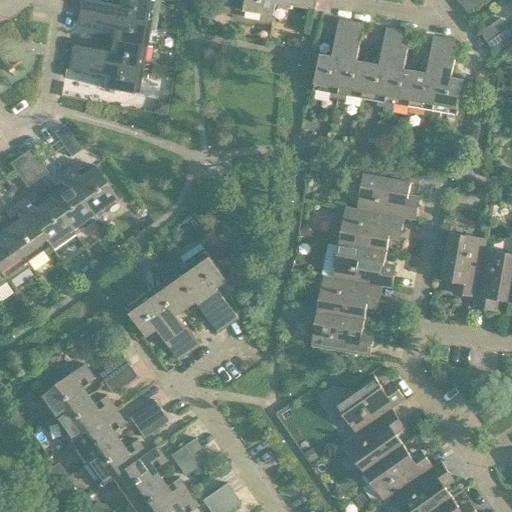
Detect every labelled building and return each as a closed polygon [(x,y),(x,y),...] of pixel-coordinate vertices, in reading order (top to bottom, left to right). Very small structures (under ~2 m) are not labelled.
[(159,0),(157,0),(118,0),(118,5),(91,0),(80,0),(79,10),(155,24),(159,0)] [(313,0),(240,0),(239,9),(237,8),(237,9),(274,16),(274,15),(276,3),(312,9),(313,0)] [(465,0),(460,4),(468,14),(487,0),(465,0)] [(155,24),(79,10),(77,22),(113,29),(111,40),(146,47),(148,31),(154,32),(155,24)] [(205,17),(204,19),(205,24),(208,25),(212,24),(214,22),(212,17),(210,16),(205,17)] [(481,33),(488,43),(508,29),(501,18),(481,33)] [(338,99),(351,23),(339,21),(332,57),(321,55),(321,54),(320,54),(314,90),(315,91),(315,90),(331,92),(330,98),(338,99)] [(351,23),(338,99),(345,101),(346,95),(362,98),(368,64),(357,62),(363,25),(351,23)] [(368,64),(362,98),(378,101),(377,106),(385,108),(398,31),(386,29),(380,66),(368,64)] [(511,34),(508,29),(488,43),(495,53),(511,41),(511,34)] [(398,31),(385,108),(393,109),(394,103),(409,106),(415,72),(404,70),(411,33),(398,31)] [(424,114),(432,116),(446,39),(433,37),(427,74),(415,72),(409,106),(425,109),(424,114)] [(446,39),(432,116),(440,117),(441,112),(457,115),(456,116),(457,116),(464,79),(463,79),(463,80),(451,78),(458,42),(446,39)] [(146,47),(111,40),(109,52),(73,45),(70,58),(147,71),(148,63),(143,62),(146,47)] [(146,79),(147,71),(70,58),(68,70),(105,76),(103,88),(102,88),(137,95),(140,78),(146,79)] [(477,77),(475,89),(485,91),(487,79),(477,77)] [(511,82),(504,82),(503,89),(511,90),(511,82)] [(81,150),(64,125),(53,133),(70,157),(81,150)] [(19,156),(36,180),(47,173),(30,149),(19,156)] [(36,180),(19,156),(9,164),(26,188),(36,180)] [(76,160),(62,170),(97,219),(103,214),(100,210),(115,199),(116,200),(117,199),(93,165),(84,172),(76,160)] [(74,234),(97,219),(62,170),(49,180),(57,192),(49,198),(74,234)] [(357,173),(356,178),(363,179),(358,209),(358,210),(405,218),(404,219),(416,221),(421,196),(409,194),(411,183),(357,173)] [(32,192),(18,201),(52,250),(59,245),(74,234),(49,198),(40,204),(32,192)] [(45,255),(52,250),(18,201),(4,211),(12,224),(4,230),(26,261),(42,250),(45,255)] [(334,239),(333,245),(339,246),(340,243),(387,251),(389,240),(400,242),(404,219),(405,218),(358,210),(358,209),(346,207),(340,240),(334,239)] [(451,226),(441,280),(453,282),(451,294),(475,298),(484,249),(486,239),(455,234),(456,227),(451,226)] [(301,230),(300,237),(307,237),(311,234),(305,227),(301,230)] [(0,271),(7,282),(14,277),(30,266),(26,261),(4,230),(0,232),(0,271)] [(334,277),(333,278),(382,287),(392,289),(396,265),(385,263),(387,251),(340,243),(339,246),(334,277)] [(201,244),(180,258),(183,262),(228,326),(238,318),(216,288),(226,281),(226,282),(227,281),(201,244)] [(475,298),(473,308),(497,312),(499,301),(511,303),(511,294),(511,253),(484,249),(475,298)] [(226,256),(225,257),(219,261),(229,275),(235,271),(236,270),(226,256)] [(227,326),(183,262),(176,266),(180,271),(167,280),(186,309),(196,302),(217,333),(227,326)] [(312,307),(311,313),(317,314),(317,311),(365,320),(367,308),(378,310),(382,287),(333,278),(334,277),(324,276),(318,308),(312,307)] [(150,285),(144,289),(188,353),(198,346),(177,315),(186,309),(167,280),(153,289),(150,285)] [(178,360),(188,353),(144,289),(137,294),(140,299),(127,308),(127,307),(126,307),(147,338),(148,337),(147,336),(157,330),(178,360)] [(317,314),(311,347),(370,357),(374,333),(363,331),(365,320),(317,311),(317,314)] [(100,374),(107,384),(132,367),(125,357),(100,374)] [(47,403),(58,418),(90,396),(84,388),(96,379),(86,365),(37,398),(42,406),(47,403)] [(139,377),(132,367),(107,384),(115,394),(139,377)] [(333,386),(321,394),(334,412),(339,408),(356,433),(357,434),(392,409),(393,409),(406,400),(398,389),(391,380),(382,386),(381,385),(375,376),(363,385),(351,393),(348,390),(333,386)] [(0,385),(0,395),(14,415),(27,406),(8,380),(0,385)] [(96,404),(90,396),(58,418),(69,434),(64,437),(69,444),(118,410),(108,396),(96,404)] [(131,418),(138,428),(163,411),(155,401),(131,418)] [(356,433),(343,443),(362,470),(357,473),(361,478),(366,474),(364,472),(403,444),(397,435),(406,429),(393,409),(392,409),(357,434),(356,433)] [(89,462),(121,440),(115,432),(127,423),(118,410),(69,444),(74,450),(78,447),(89,462)] [(170,422),(163,411),(138,428),(145,439),(170,422)] [(172,456),(180,466),(204,449),(197,439),(172,456)] [(127,449),(121,440),(89,462),(100,478),(95,481),(101,489),(110,482),(110,481),(149,454),(149,453),(139,440),(127,449)] [(403,444),(364,472),(366,474),(385,502),(393,496),(433,467),(419,447),(410,454),(403,444)] [(120,485),(131,500),(162,478),(156,470),(169,461),(158,446),(149,453),(149,454),(110,481),(110,482),(115,488),(120,485)] [(312,448),(305,453),(311,463),(319,458),(312,448)] [(211,460),(204,449),(180,466),(187,477),(211,460)] [(433,467),(393,496),(404,511),(430,511),(452,497),(446,488),(455,481),(441,461),(433,467)] [(357,473),(352,476),(356,481),(361,478),(357,473)] [(161,511),(190,492),(181,478),(168,487),(162,478),(131,500),(138,511),(161,511)] [(73,482),(64,489),(75,505),(84,498),(73,482)] [(204,501),(211,511),(236,494),(228,484),(204,501)] [(191,511),(200,506),(190,492),(161,511),(191,511)] [(232,511),(243,505),(236,494),(211,511),(232,511)] [(452,497),(430,511),(476,511),(468,500),(459,506),(452,497)] [(97,503),(90,507),(93,511),(110,511),(111,511),(107,504),(97,503)]
